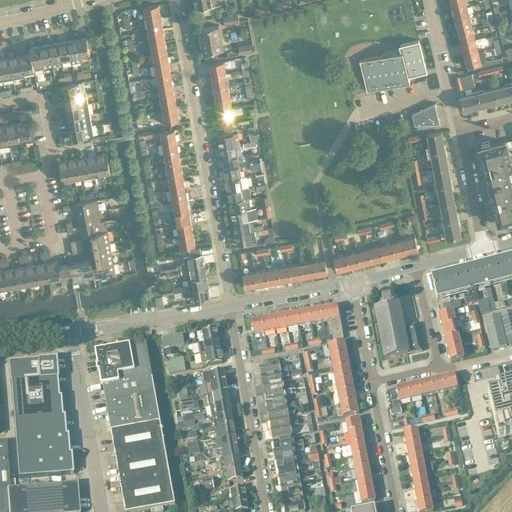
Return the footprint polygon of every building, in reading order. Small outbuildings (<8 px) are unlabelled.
[(194,0),(196,9),(221,4),(220,0),(228,0),(228,1),(231,0),(194,0)] [(450,0),(453,9),(467,6),(465,0),(450,0)] [(146,19),(160,16),(158,4),(144,7),(146,19)] [(456,20),(469,17),(467,6),(453,9),(456,20)] [(225,23),(238,21),(237,15),(224,17),(225,23)] [(160,16),(146,19),(148,30),(162,28),(160,16)] [(458,32),(472,28),(469,17),(456,20),(458,32)] [(219,25),(199,28),(203,52),(223,48),(219,25)] [(162,28),(148,30),(150,42),(164,39),(162,28)] [(461,43),(475,40),(472,28),(458,32),(461,43)] [(87,37),(77,39),(81,58),(90,56),(87,37)] [(81,62),(81,58),(77,39),(68,40),(71,59),(72,63),(81,62)] [(164,39),(150,42),(152,53),(166,51),(164,39)] [(62,61),(71,59),(68,40),(58,42),(62,61)] [(361,61),(368,90),(366,90),(366,91),(410,80),(409,74),(426,70),(423,58),(422,52),(419,40),(400,44),(401,50),(359,61),(359,62),(361,61)] [(464,55),(478,51),(475,40),(461,43),(464,55)] [(62,65),(62,61),(58,42),(49,44),(53,67),(62,65)] [(43,68),(53,67),(49,44),(39,45),(43,68)] [(30,47),(31,54),(34,70),(43,68),(39,45),(30,47)] [(483,50),(478,51),(464,55),(467,66),(468,70),(502,61),(501,58),(486,61),(483,50)] [(166,51),(152,53),(154,65),(168,62),(166,51)] [(31,54),(20,56),(24,73),(34,71),(34,70),(31,54)] [(24,77),(24,73),(20,56),(10,58),(14,79),(24,77)] [(0,64),(3,81),(14,79),(10,58),(0,59),(0,64)] [(209,64),(211,76),(226,73),(223,61),(209,64)] [(168,62),(154,65),(156,76),(170,74),(168,62)] [(211,76),(213,87),(228,84),(226,73),(211,76)] [(170,74),(156,76),(158,88),(173,85),(170,74)] [(131,93),(137,92),(142,91),(141,84),(136,85),(135,80),(129,81),(131,93)] [(62,85),(64,96),(85,93),(83,82),(75,83),(62,85)] [(213,87),(216,98),(230,96),(228,84),(213,87)] [(498,102),(511,98),(511,85),(511,84),(495,88),(498,102)] [(173,85),(158,88),(161,99),(175,97),(173,85)] [(478,92),(481,106),(498,102),(495,88),(478,92)] [(64,96),(66,107),(88,103),(86,92),(85,93),(64,96)] [(464,110),(481,106),(478,92),(460,97),(464,110)] [(216,98),(218,110),(232,107),(230,96),(216,98)] [(177,108),(175,97),(161,99),(163,111),(177,108)] [(66,107),(68,118),(90,114),(88,103),(66,107)] [(425,127),(424,123),(428,122),(428,124),(440,124),(438,121),(435,106),(435,103),(424,108),(425,110),(413,113),(417,129),(425,127)] [(234,119),(232,107),(218,110),(220,122),(234,119)] [(177,108),(163,111),(165,123),(179,120),(177,108)] [(68,118),(69,128),(92,124),(90,114),(68,118)] [(27,121),(16,123),(19,140),(25,139),(25,141),(27,143),(35,141),(33,130),(29,130),(27,121)] [(19,140),(16,123),(5,125),(9,142),(19,140)] [(224,125),(225,132),(233,131),(231,123),(224,125)] [(93,135),(92,124),(69,128),(71,139),(93,135)] [(5,125),(0,125),(0,147),(9,146),(9,142),(5,125)] [(162,144),(176,141),(174,129),(160,132),(162,144)] [(431,151),(444,149),(441,131),(427,134),(431,151)] [(218,136),(220,147),(239,144),(237,133),(218,136)] [(178,153),(176,141),(162,144),(164,155),(178,153)] [(511,219),(511,167),(505,141),(480,147),(490,185),(499,222),(511,219)] [(222,158),(237,155),(237,151),(240,151),(239,144),(220,147),(222,158)] [(448,166),(444,149),(431,151),(434,169),(448,166)] [(107,153),(98,155),(101,174),(111,172),(107,153)] [(166,167),(180,164),(178,153),(164,155),(166,167)] [(101,174),(98,155),(88,157),(91,176),(101,174)] [(224,169),(242,166),(244,165),(243,161),(238,162),(237,155),(222,158),(224,169)] [(88,157),(79,158),(82,177),(91,176),(88,157)] [(79,158),(69,160),(73,179),(82,177),(79,158)] [(63,181),(73,179),(69,160),(59,162),(63,181)] [(13,162),(7,163),(9,175),(15,174),(13,162)] [(7,163),(1,164),(3,176),(9,175),(7,163)] [(168,178),(183,175),(180,164),(166,167),(168,178)] [(226,180),(241,177),(240,171),(243,170),(242,166),(224,169),(226,180)] [(451,183),(448,166),(434,169),(437,186),(451,183)] [(171,189),(185,187),(183,175),(168,178),(171,189)] [(228,190),(247,187),(248,187),(246,176),(241,177),(226,180),(228,190)] [(256,177),(257,185),(265,183),(264,176),(256,177)] [(454,201),(451,183),(437,186),(440,203),(454,201)] [(173,201),(187,198),(185,187),(171,189),(173,201)] [(249,187),(248,187),(247,187),(228,190),(230,201),(245,199),(249,198),(251,198),(249,187)] [(175,212),(189,210),(187,198),(173,201),(175,212)] [(230,201),(232,212),(251,209),(250,204),(249,198),(245,199),(230,201)] [(74,204),(76,215),(98,211),(96,200),(74,204)] [(457,218),(454,201),(440,203),(444,221),(457,218)] [(234,223),(253,220),(257,219),(256,208),(251,209),(232,212),(234,223)] [(177,224),(191,221),(189,210),(175,212),(177,224)] [(98,211),(76,215),(78,225),(100,221),(98,211)] [(457,218),(444,221),(447,238),(461,236),(457,218)] [(234,223),(236,234),(255,230),(263,229),(263,225),(254,226),(253,220),(234,223)] [(80,236),(90,234),(102,232),(107,231),(105,221),(100,221),(78,225),(80,236)] [(179,235),(193,233),(191,221),(177,224),(179,235)] [(255,235),(255,230),(236,234),(238,245),(257,241),(255,235)] [(90,234),(92,245),(109,242),(107,231),(102,232),(90,234)] [(193,233),(179,235),(181,247),(195,245),(193,233)] [(415,236),(403,239),(406,253),(418,250),(415,236)] [(403,239),(391,242),(395,256),(406,253),(403,239)] [(92,245),(94,255),(111,252),(109,242),(92,245)] [(383,259),(395,256),(391,242),(380,245),(383,259)] [(372,261),(383,259),(380,245),(368,248),(372,261)] [(360,264),(372,261),(368,248),(357,251),(360,264)] [(349,267),(360,264),(357,251),(345,254),(349,267)] [(94,255),(95,266),(112,263),(111,252),(94,255)] [(180,270),(181,269),(204,265),(203,254),(183,257),(184,263),(182,264),(179,265),(180,270)] [(337,270),(349,267),(345,254),(334,257),(337,270)] [(325,259),(313,261),(315,275),(327,272),(325,259)] [(510,281),(511,280),(511,269),(510,260),(432,281),(437,301),(444,299),(444,298),(462,293),(466,306),(477,303),(478,301),(476,294),(475,294),(474,290),(499,284),(502,296),(507,295),(505,287),(511,286),(510,281)] [(57,261),(46,263),(49,280),(60,278),(58,266),(57,261)] [(91,267),(90,261),(79,263),(82,280),(93,278),(91,267)] [(303,277),(315,275),(313,261),(301,263),(303,277)] [(49,280),(46,263),(36,265),(39,282),(49,280)] [(72,264),(69,264),(72,282),(75,281),(82,280),(79,263),(72,264)] [(95,266),(91,267),(93,278),(114,274),(112,263),(95,266)] [(292,279),(303,277),(301,263),(289,265),(292,279)] [(69,264),(58,266),(60,278),(61,284),(72,282),(69,264)] [(36,265),(25,267),(28,284),(39,282),(36,265)] [(191,273),(192,279),(206,276),(204,265),(181,269),(182,274),(191,273)] [(280,281),(292,279),(289,265),(278,268),(280,281)] [(28,284),(25,267),(14,269),(18,286),(28,284)] [(268,283),(280,281),(278,268),(266,270),(268,283)] [(14,269),(4,271),(7,288),(18,286),(14,269)] [(257,285),(268,283),(266,270),(254,272),(257,285)] [(242,274),(245,287),(257,285),(254,272),(242,274)] [(184,286),(185,291),(208,287),(206,276),(192,279),(193,284),(184,286)] [(208,287),(185,291),(186,296),(195,295),(196,301),(210,298),(208,287)] [(157,308),(164,307),(162,296),(155,297),(157,308)] [(393,307),(392,301),(380,304),(381,309),(376,310),(385,361),(408,356),(422,353),(416,326),(405,328),(406,329),(403,329),(398,306),(393,307)] [(485,302),(478,304),(481,315),(490,312),(489,307),(486,307),(485,302)] [(320,310),(322,324),(329,322),(333,342),(343,340),(339,321),(338,316),(339,316),(338,311),(337,312),(337,307),(320,310)] [(320,310),(308,312),(311,326),(322,324),(320,310)] [(311,326),(308,312),(297,314),(299,328),(311,326)] [(511,312),(501,315),(508,348),(511,347),(511,312)] [(442,328),(455,324),(452,313),(439,316),(442,328)] [(285,317),(287,330),(299,328),(297,314),(285,317)] [(506,349),(499,316),(485,319),(492,352),(506,349)] [(276,332),(287,330),(285,317),(273,319),(276,332)] [(273,319),(261,321),(264,334),(276,332),(273,319)] [(264,334),(261,321),(251,323),(253,336),(264,334)] [(445,339),(458,336),(455,324),(442,328),(445,339)] [(201,332),(203,343),(218,341),(216,330),(201,332)] [(181,336),(163,339),(165,350),(172,349),(172,348),(183,346),(181,336)] [(447,351),(460,348),(458,336),(445,339),(447,351)] [(199,356),(220,352),(218,341),(203,343),(197,344),(199,356)] [(96,353),(102,386),(152,378),(146,344),(96,353)] [(330,359),(346,356),(346,354),(346,351),(345,350),(344,344),(328,347),(330,359)] [(463,360),(460,348),(447,351),(450,363),(463,360)] [(222,363),(220,352),(199,356),(201,365),(207,364),(207,366),(222,363)] [(346,356),(330,359),(333,371),(348,368),(348,366),(349,365),(348,363),(347,362),(346,356)] [(177,363),(168,364),(170,375),(179,373),(179,370),(185,369),(183,358),(177,360),(177,363)] [(8,364),(9,375),(10,384),(11,390),(12,409),(15,447),(18,480),(72,475),(72,474),(70,457),(71,457),(71,455),(68,455),(67,438),(67,436),(65,436),(63,419),(64,419),(64,417),(61,417),(60,400),(60,398),(57,398),(56,381),(57,381),(57,380),(56,370),(56,360),(46,360),(37,361),(37,362),(31,362),(8,364)] [(259,369),(261,378),(288,373),(287,369),(279,370),(277,360),(267,362),(268,367),(259,369)] [(348,368),(333,371),(335,383),(351,380),(350,378),(351,377),(350,374),(348,368)] [(288,373),(261,378),(262,387),(282,383),(281,379),(289,378),(302,376),(301,371),(288,373)] [(205,386),(225,383),(223,372),(209,374),(210,381),(204,382),(205,386)] [(511,372),(498,378),(500,384),(511,380),(511,372)] [(454,376),(442,379),(445,392),(457,389),(454,376)] [(102,386),(110,432),(160,423),(152,378),(102,386)] [(178,390),(186,389),(189,388),(188,378),(176,380),(178,390)] [(442,379),(431,382),(434,395),(445,392),(442,379)] [(351,380),(335,383),(337,394),(353,391),(353,390),(353,389),(353,386),(352,386),(351,380)] [(431,382),(419,384),(422,398),(434,395),(431,382)] [(207,397),(227,393),(225,383),(205,386),(207,397)] [(262,387),(264,396),(287,391),(286,387),(282,388),(282,383),(262,387)] [(419,384),(407,387),(410,400),(422,398),(419,384)] [(400,403),(410,400),(407,387),(395,390),(396,391),(390,393),(394,411),(402,409),(400,403)] [(494,393),(487,394),(489,401),(490,406),(490,407),(491,411),(491,412),(492,412),(493,417),(492,417),(493,418),(494,422),(494,423),(495,428),(495,429),(496,429),(496,432),(497,433),(496,433),(497,434),(497,435),(498,437),(499,440),(503,439),(503,438),(504,439),(505,439),(511,437),(511,436),(511,388),(506,390),(506,389),(505,390),(506,390),(500,391),(499,391),(500,391),(494,392),(494,393)] [(187,397),(186,389),(178,390),(180,398),(187,397)] [(288,391),(287,391),(264,396),(266,404),(285,401),(284,397),(292,396),(291,391),(288,391)] [(337,394),(340,406),(355,403),(355,402),(356,401),(355,398),(354,397),(353,391),(337,394)] [(209,408),(229,404),(227,393),(207,397),(209,408)] [(180,402),(182,412),(194,410),(192,400),(180,402)] [(266,404),(267,413),(294,408),(293,403),(285,405),(285,401),(266,404)] [(355,403),(340,406),(342,418),(358,415),(357,413),(358,413),(357,410),(357,409),(355,403)] [(212,418),(231,415),(229,404),(209,408),(211,418),(212,418)] [(295,413),(294,408),(267,413),(269,422),(288,419),(287,415),(295,413)] [(183,417),(184,424),(194,422),(192,415),(183,417)] [(214,429),(233,426),(231,415),(212,418),(214,429)] [(269,422),(270,431),(294,427),(293,423),(289,424),(288,419),(269,422)] [(346,423),(348,435),(361,432),(359,420),(346,423)] [(195,428),(194,422),(184,424),(185,430),(195,428)] [(138,511),(174,506),(160,423),(110,432),(124,511),(138,511)] [(216,440),(235,437),(233,426),(214,429),(216,440)] [(294,431),(294,427),(270,431),(272,440),(291,437),(290,432),(294,431)] [(406,445),(419,443),(417,431),(403,433),(406,445)] [(363,444),(361,432),(348,435),(350,447),(363,444)] [(186,434),(187,441),(197,439),(196,433),(186,434)] [(218,451),(237,447),(235,437),(216,440),(217,446),(212,447),(213,452),(218,451)] [(303,447),(302,443),(292,444),(292,439),(272,443),(274,452),(303,447)] [(0,442),(0,511),(11,511),(10,490),(8,472),(7,454),(6,442),(4,442),(0,442)] [(187,445),(189,455),(199,454),(197,443),(187,445)] [(406,445),(408,457),(421,454),(419,443),(406,445)] [(350,447),(352,458),(366,456),(363,444),(350,447)] [(220,461),(239,458),(237,447),(218,451),(220,461)] [(303,447),(274,452),(275,461),(295,457),(294,453),(304,451),(303,447)] [(311,464),(319,462),(317,454),(310,455),(311,464)] [(423,466),(421,454),(408,457),(410,469),(423,466)] [(352,458),(355,470),(368,467),(366,456),(352,458)] [(295,457),(275,461),(277,470),(300,466),(300,461),(296,462),(295,457)] [(222,472),(241,469),(239,458),(220,461),(217,462),(219,472),(221,473),(222,472)] [(300,466),(277,470),(278,478),(298,475),(297,470),(301,470),(300,466)] [(410,469),(412,480),(426,478),(423,466),(410,469)] [(355,470),(357,482),(370,479),(368,467),(355,470)] [(241,469),(222,472),(224,483),(242,480),(241,469)] [(298,475),(278,478),(280,487),(310,482),(314,481),(313,479),(311,478),(306,479),(299,480),(298,475)] [(412,480),(415,492),(428,490),(426,478),(412,480)] [(357,482),(359,493),(372,491),(370,479),(357,482)] [(198,483),(199,492),(213,489),(212,480),(198,483)] [(310,482),(280,487),(282,496),(301,493),(300,488),(311,486),(310,482)] [(78,511),(77,485),(10,490),(11,511),(78,511)] [(221,493),(222,504),(246,500),(244,489),(229,491),(230,492),(221,493)] [(415,492),(417,504),(430,501),(428,490),(415,492)] [(375,503),(372,491),(359,493),(361,505),(375,503)] [(203,492),(197,493),(199,506),(205,505),(203,492)] [(301,493),(282,496),(283,505),(306,501),(308,501),(308,496),(302,498),(301,493)] [(326,511),(324,499),(309,501),(311,511),(326,511)] [(239,511),(248,510),(246,500),(222,504),(223,508),(228,507),(228,511),(239,511)] [(306,501),(283,505),(284,511),(304,511),(303,506),(307,505),(306,501)] [(432,511),(430,501),(417,504),(418,511),(432,511)]
